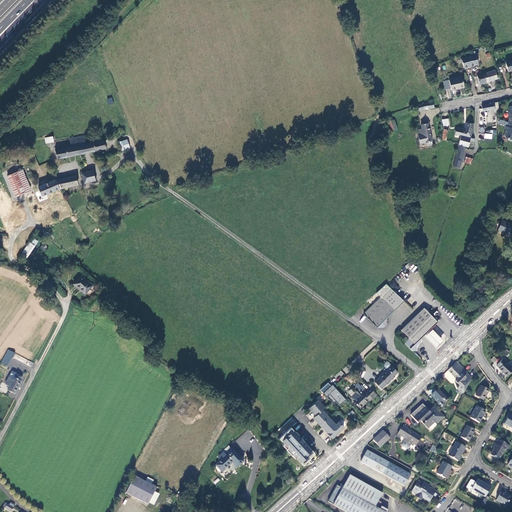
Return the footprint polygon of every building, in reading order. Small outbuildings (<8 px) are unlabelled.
[(474,65),(478,63),(475,54),(471,55),(461,58),(460,59),(461,62),(462,63),(464,67),(465,68),(471,66),(470,65),(474,64),(474,65)] [(477,76),(479,84),(498,79),(495,70),(477,76)] [(462,77),(449,80),(451,90),(464,87),(462,77)] [(434,108),(433,104),(433,101),(424,103),(425,110),(434,108)] [(489,111),(487,111),(487,116),(486,116),(486,122),(492,122),(492,116),(497,116),(497,110),(499,110),(498,102),(491,102),(491,103),(481,106),(483,111),(488,109),(489,111)] [(397,129),(393,119),(386,121),(390,132),(397,129)] [(427,142),(428,145),(432,144),(428,123),(421,124),(422,129),(417,130),(420,143),(427,142)] [(455,134),(460,136),(470,138),(473,124),(467,123),(465,130),(456,128),(455,134)] [(86,144),(84,136),(54,142),(52,137),(45,138),(46,143),(43,144),(46,161),(106,148),(104,141),(93,143),(93,142),(86,144)] [(469,141),(474,142),(474,139),(470,138),(460,136),(458,145),(464,146),(468,147),(469,141)] [(122,150),(130,148),(126,139),(118,142),(122,150)] [(464,152),(464,149),(464,146),(458,145),(454,160),(453,166),(459,168),(461,162),(462,162),(464,152)] [(8,174),(6,175),(15,197),(31,190),(22,170),(8,175),(8,174)] [(92,171),(82,174),(85,183),(95,180),(92,171)] [(75,175),(55,180),(59,189),(78,185),(75,175)] [(55,180),(55,179),(47,183),(45,179),(41,181),(42,185),(38,187),(39,191),(42,196),(59,189),(55,180)] [(39,191),(19,199),(22,205),(42,196),(39,191)] [(511,235),(511,234),(511,224),(502,220),(498,230),(511,235)] [(37,242),(32,239),(21,254),(26,258),(37,242)] [(410,261),(401,270),(403,272),(412,263),(410,261)] [(73,284),(85,294),(92,285),(81,276),(73,284)] [(386,319),(403,302),(384,285),(375,294),(380,299),(363,315),(376,328),(382,329),(386,326),(386,319)] [(424,308),(402,330),(409,337),(404,342),(412,350),(417,350),(417,346),(421,342),(421,341),(420,338),(437,322),(424,308)] [(498,325),(489,333),(492,335),(500,327),(498,325)] [(501,329),(500,327),(492,335),(497,340),(501,329)] [(432,329),(425,336),(431,343),(436,348),(443,341),(438,335),(432,329)] [(11,358),(14,353),(7,350),(5,354),(11,358)] [(11,358),(5,354),(0,363),(7,367),(11,358)] [(507,376),(511,370),(511,367),(506,362),(506,361),(503,358),(496,366),(499,368),(499,369),(507,376)] [(383,366),(386,370),(382,374),(382,373),(379,376),(380,377),(374,382),(381,389),(386,384),(387,384),(390,381),(389,381),(392,378),(393,378),(392,378),(394,376),(398,372),(387,362),(386,362),(383,364),(383,366)] [(472,378),(467,374),(467,373),(457,362),(448,370),(457,380),(456,381),(459,385),(458,387),(464,393),(472,378)] [(7,390),(14,394),(21,383),(20,382),(22,378),(16,375),(14,379),(10,376),(5,384),(9,387),(7,390)] [(481,386),(475,395),(484,400),(489,391),(481,386)] [(373,398),(377,395),(370,388),(366,391),(363,393),(361,391),(360,392),(358,390),(351,397),(353,400),(353,401),(359,408),(368,400),(369,401),(373,398)] [(444,402),(448,399),(438,388),(432,394),(435,397),(434,399),(438,402),(437,403),(441,407),(442,407),(445,405),(444,402)] [(340,393),(331,402),(337,408),(340,405),(346,399),(340,393)] [(318,401),(310,409),(317,416),(322,410),(325,408),(318,401)] [(438,423),(445,416),(434,406),(429,410),(423,404),(411,415),(419,423),(423,419),(424,421),(423,423),(428,428),(436,421),(438,423)] [(486,411),(477,406),(470,418),(479,423),(486,411)] [(329,418),(322,410),(317,416),(314,418),(321,426),(329,418)] [(336,425),(329,418),(321,426),(328,433),(336,425)] [(339,422),(336,425),(328,433),(333,438),(344,428),(339,422)] [(412,443),(416,446),(421,437),(403,425),(398,434),(405,439),(404,442),(410,446),(412,443)] [(475,430),(467,426),(461,437),(469,442),(475,430)] [(287,449),(293,455),(294,454),(304,464),(311,458),(310,456),(315,452),(292,427),(280,438),(288,447),(287,449)] [(380,447),(390,438),(383,431),(373,440),(380,447)] [(509,446),(499,440),(494,448),(491,455),(499,460),(505,449),(507,450),(509,446)] [(456,442),(449,456),(458,461),(465,447),(456,442)] [(411,475),(368,450),(361,462),(404,487),(411,475)] [(242,462),(232,451),(216,466),(221,471),(232,462),(236,467),(242,462)] [(452,466),(443,461),(437,473),(445,478),(452,466)] [(341,485),(339,487),(375,506),(382,494),(350,475),(343,486),(341,485)] [(126,493),(149,504),(157,488),(134,476),(126,493)] [(485,497),(491,487),(484,483),(483,485),(476,481),(476,482),(472,480),(470,481),(466,488),(469,489),(472,489),(485,497)] [(423,484),(418,481),(412,491),(416,494),(415,496),(421,500),(423,498),(429,502),(433,495),(434,496),(437,492),(429,487),(423,484)] [(346,511),(372,511),(375,506),(339,487),(337,485),(328,502),(346,511)] [(506,506),(511,497),(507,495),(506,495),(501,492),(496,500),(506,506)]
